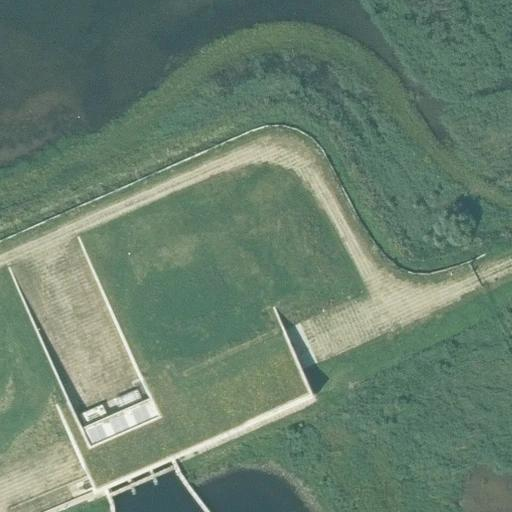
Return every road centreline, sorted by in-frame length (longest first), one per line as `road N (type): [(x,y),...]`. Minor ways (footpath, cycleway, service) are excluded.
road 1 (track): [(511,205),(465,197),(441,176),(389,89),(323,40),(266,30),(208,61),(126,133),(0,191)]
road 2 (track): [(0,259),(247,159),(297,188),(380,301),(408,317),(511,270)]
